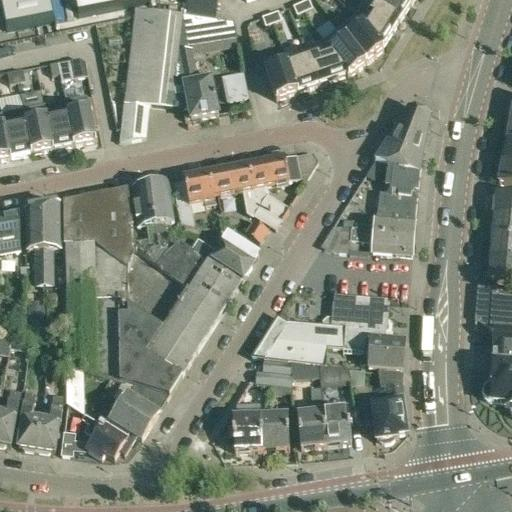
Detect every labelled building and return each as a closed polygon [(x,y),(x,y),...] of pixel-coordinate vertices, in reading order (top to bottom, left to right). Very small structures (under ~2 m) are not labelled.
[(0,0),(0,1),(6,33),(54,24),(49,0),(0,0)] [(151,0),(74,0),(79,19),(152,4),(151,0)] [(398,0),(372,0),(369,5),(368,6),(399,26),(410,8),(398,0)] [(301,6),(305,15),(313,12),(309,3),(309,2),(301,6)] [(365,3),(354,19),(382,51),(399,26),(368,6),(369,5),(365,3)] [(305,15),(301,6),(293,9),(293,10),(297,18),(305,15)] [(149,109),(173,111),(184,19),(135,12),(120,146),(145,141),(149,109)] [(270,17),(273,27),(281,24),(278,15),(270,17)] [(273,27),(270,17),(262,20),(262,21),(266,30),(273,27)] [(188,50),(191,49),(237,40),(233,25),(184,19),(173,111),(182,112),(185,124),(191,123),(191,124),(218,118),(211,83),(198,85),(191,52),(188,53),(188,50)] [(382,51),(354,19),(338,32),(366,67),(384,53),(382,51)] [(366,67),(338,32),(322,44),(347,79),(348,81),(366,67)] [(304,51),(305,55),(306,55),(318,89),(347,79),(322,44),(304,51)] [(306,55),(305,55),(287,62),(286,62),(298,97),(318,89),(306,55)] [(263,65),(264,69),(277,104),(298,97),(286,62),(287,62),(285,57),(263,65)] [(71,64),(73,76),(81,74),(79,62),(71,64)] [(60,78),(57,66),(49,68),(52,80),(60,78)] [(15,75),(18,87),(26,85),(23,73),(15,75)] [(9,88),(18,87),(15,75),(7,76),(9,88)] [(87,100),(65,104),(74,149),(96,145),(87,100)] [(53,153),(74,149),(65,104),(44,108),(53,153)] [(23,113),(32,158),(53,153),(44,108),(23,113)] [(380,196),(377,219),(415,222),(419,179),(431,119),(410,110),(375,164),(389,168),(386,191),(382,191),(382,197),(380,196)] [(32,158),(23,113),(2,117),(11,162),(32,158)] [(0,164),(11,162),(2,117),(0,117),(0,164)] [(511,145),(507,144),(503,165),(511,167),(511,145)] [(289,212),(268,199),(267,190),(301,183),(306,187),(318,166),(312,156),(249,169),(256,208),(260,207),(261,210),(253,222),(274,236),(289,212)] [(511,167),(503,165),(498,186),(511,188),(511,167)] [(249,169),(210,177),(214,200),(243,195),(247,217),(253,222),(261,210),(260,207),(256,208),(249,169)] [(216,209),(214,200),(210,177),(184,182),(184,185),(173,187),(181,226),(194,229),(190,209),(205,205),(206,211),(216,209)] [(168,185),(151,189),(159,246),(148,261),(156,267),(167,249),(167,244),(164,227),(174,225),(169,191),(168,185)] [(137,253),(148,261),(159,246),(151,189),(132,192),(139,232),(148,231),(150,244),(137,246),(137,253)] [(206,343),(224,314),(191,293),(188,290),(162,331),(129,307),(127,271),(137,253),(136,244),(128,193),(63,206),(65,288),(67,370),(94,378),(121,385),(170,399),(183,379),(206,343)] [(495,219),(511,220),(511,198),(497,197),(495,219)] [(40,273),(40,289),(54,289),(53,254),(61,254),(60,207),(43,210),(44,273),(40,273)] [(35,273),(40,273),(44,273),(43,210),(26,213),(27,255),(35,254),(35,273)] [(0,218),(0,257),(21,254),(19,215),(0,218)] [(413,244),(415,222),(377,219),(377,222),(374,222),(374,231),(356,229),(355,232),(334,230),(331,234),(413,244)] [(511,220),(495,219),(493,240),(511,241),(511,220)] [(254,226),(246,239),(259,248),(268,234),(254,226)] [(372,255),(411,259),(413,244),(331,234),(322,249),(332,254),(349,256),(351,241),(355,241),(354,245),(372,247),(372,255)] [(243,285),(254,268),(253,267),(259,258),(229,239),(218,256),(199,244),(193,253),(243,285)] [(511,262),(511,241),(493,240),(491,261),(511,262)] [(225,312),(243,285),(193,253),(175,241),(174,243),(174,250),(157,267),(188,290),(191,293),(192,291),(225,312)] [(511,262),(491,261),(489,283),(511,284),(511,262)] [(511,299),(497,298),(498,294),(478,293),(475,322),(491,329),(490,332),(496,333),(493,370),(495,370),(494,386),(488,388),(486,389),(484,391),(484,394),(483,398),(484,402),(486,403),(488,405),(491,405),(505,406),(505,410),(509,410),(510,416),(511,418),(511,299)] [(387,307),(388,302),(334,296),(332,320),(327,319),(323,323),(323,328),(288,325),(278,320),(251,362),(265,363),(291,365),(306,367),(319,369),(325,369),(327,351),(369,355),(367,369),(403,372),(405,346),(384,345),(384,339),(388,339),(390,337),(391,329),(389,327),(385,327),(385,325),(389,323),(386,320),(390,318),(386,315),(389,314),(386,311),(390,309),(387,307)] [(45,308),(28,308),(28,332),(45,332),(45,308)] [(32,335),(31,345),(48,346),(49,332),(32,335)] [(29,355),(31,345),(32,335),(11,338),(8,354),(29,355)] [(292,379),(291,365),(265,363),(264,376),(292,379)] [(306,367),(308,384),(320,383),(319,369),(306,367)] [(86,417),(94,378),(67,370),(67,407),(86,417)] [(378,374),(380,386),(381,394),(386,394),(387,406),(371,409),(372,410),(364,411),(366,428),(374,427),(377,443),(379,443),(385,447),(391,446),(394,441),(397,441),(397,440),(407,438),(404,414),(402,401),(402,397),(401,377),(378,374)] [(268,396),(280,398),(281,390),(292,391),(292,379),(264,376),(256,375),(255,388),(270,389),(268,396)] [(160,413),(170,399),(121,385),(112,399),(121,410),(107,432),(136,449),(140,442),(142,444),(160,413)] [(293,399),(292,391),(281,390),(280,398),(293,399)] [(301,453),(326,451),(322,417),(319,392),(310,393),(312,409),(296,410),(301,453)] [(61,427),(64,406),(66,407),(66,395),(55,393),(50,425),(40,423),(35,456),(48,458),(50,456),(55,456),(56,449),(59,427),(61,427)] [(7,417),(0,415),(0,450),(3,451),(6,449),(10,450),(12,442),(16,421),(21,396),(11,394),(7,417)] [(20,443),(18,451),(23,452),(24,454),(35,456),(40,423),(31,422),(35,398),(25,397),(21,422),(22,422),(20,443)] [(348,414),(322,417),(326,451),(352,448),(348,414)] [(62,459),(74,460),(74,455),(87,456),(88,455),(103,462),(106,459),(116,463),(120,455),(129,460),(136,449),(107,432),(86,419),(83,424),(100,434),(92,447),(75,445),(76,441),(64,440),(62,459)] [(287,419),(261,420),(262,455),(289,454),(287,419)] [(235,456),(262,455),(261,420),(232,421),(233,442),(234,442),(235,456)]
